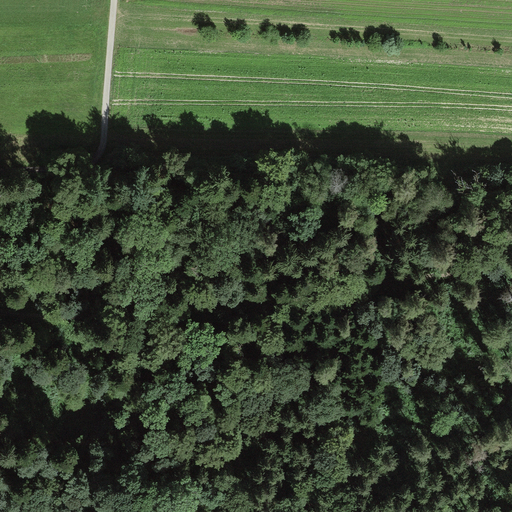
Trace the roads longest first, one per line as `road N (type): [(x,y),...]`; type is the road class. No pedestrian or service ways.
road 1 (track): [(511,267),(72,315),(0,312)]
road 2 (track): [(112,0),(98,162),(88,174),(0,175)]
